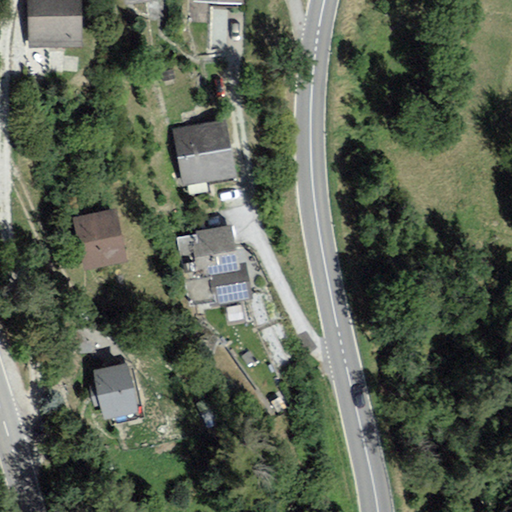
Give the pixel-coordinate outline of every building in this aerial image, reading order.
[(95,0),(36,0),(38,50),(98,47),(95,0)] [(222,125),(175,131),(182,180),(229,173),(222,125)] [(114,212),(75,221),(86,268),(124,259),(114,212)] [(237,267),(231,229),(176,238),(187,310),(249,300),(244,266),(237,267)] [(127,366),(96,372),(105,417),(137,410),(127,366)]
